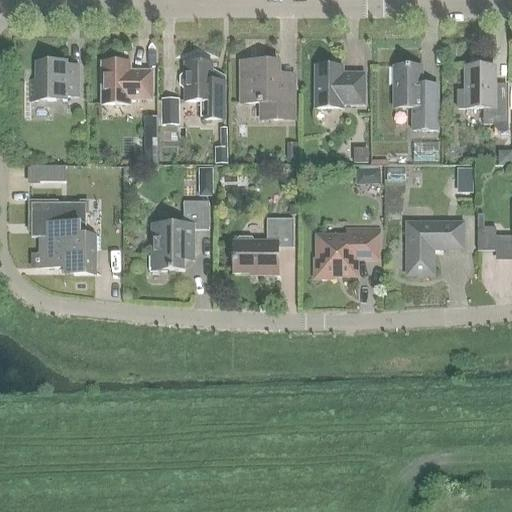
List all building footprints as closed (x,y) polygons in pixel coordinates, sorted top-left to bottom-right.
[(36,82),(30,82),(30,103),(66,103),(66,99),(78,99),(78,68),(66,68),(66,64),(36,64),(36,82)] [(130,75),(130,64),(101,64),(102,106),(130,106),(130,101),(152,101),(152,73),(136,73),(136,75),(130,75)] [(211,64),(185,64),(185,75),(183,75),(179,78),(179,86),(183,90),(185,90),(185,103),(200,103),(201,122),(225,122),(224,83),(211,83),(211,64)] [(241,64),(241,105),(261,105),(261,122),(294,122),(294,90),(279,90),(279,64),(241,64)] [(314,110),(342,110),(343,107),(365,108),(365,75),(349,75),(349,77),(343,77),(343,68),(314,68),(314,110)] [(393,86),(393,110),(412,110),(412,133),(437,133),(437,97),(437,86),(421,86),(421,68),(387,68),(387,69),(388,69),(388,86),(393,86)] [(494,94),(494,68),(465,68),(465,93),(457,93),(457,111),(483,111),(483,127),(507,127),(507,94),(494,94)] [(176,103),(162,103),(162,127),(176,127),(176,103)] [(157,139),(157,118),(145,118),(145,139),(157,139)] [(298,164),(298,145),(287,145),(287,164),(298,164)] [(227,149),(215,149),(215,166),(228,166),(227,149)] [(511,153),(499,153),(498,167),(511,167),(511,153)] [(65,184),(65,168),(30,169),(31,185),(65,184)] [(140,169),(124,169),(124,178),(140,178),(140,169)] [(457,170),(457,183),(473,183),(473,170),(457,170)] [(381,172),(356,172),(356,187),(381,187),(381,172)] [(215,198),(214,174),(201,175),(202,199),(215,198)] [(183,204),(183,227),(151,227),(151,257),(148,257),(148,273),(184,273),(184,260),(192,260),(192,262),(194,262),(194,232),(209,232),(209,204),(183,204)] [(35,270),(40,269),(40,270),(65,270),(65,277),(100,277),(100,276),(95,276),(95,252),(100,252),(100,237),(85,237),(85,215),(85,205),(80,205),(48,205),(31,205),(31,215),(31,239),(40,239),(40,256),(35,256),(35,270)] [(298,207),(289,207),(289,217),(298,217),(298,207)] [(484,229),(484,216),(477,216),(477,253),(495,253),(495,229),(484,229)] [(253,243),(251,240),(238,240),(236,243),(233,243),(233,275),(261,275),(261,277),(277,277),(277,249),(293,249),(293,221),(266,221),(266,243),(253,243)] [(463,251),(463,225),(407,225),(407,277),(433,277),(433,251),(463,251)] [(347,239),(318,239),(317,262),(315,262),(315,280),(332,280),(332,277),(356,277),(356,261),(378,261),(378,231),(346,231),(346,236),(347,236),(347,239)]
